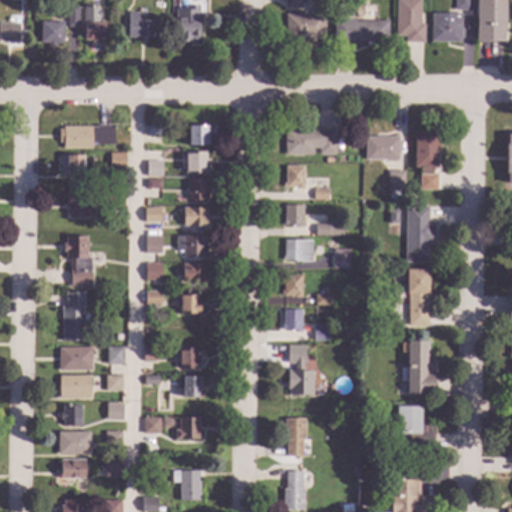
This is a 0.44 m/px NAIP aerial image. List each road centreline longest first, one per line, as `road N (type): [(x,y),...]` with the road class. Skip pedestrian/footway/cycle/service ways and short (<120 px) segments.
road 1 (residential): [(248,0),(242,511)]
road 2 (residential): [(511,90),(0,93)]
road 3 (residential): [(475,91),(466,511)]
road 4 (residential): [(23,93),(19,511)]
